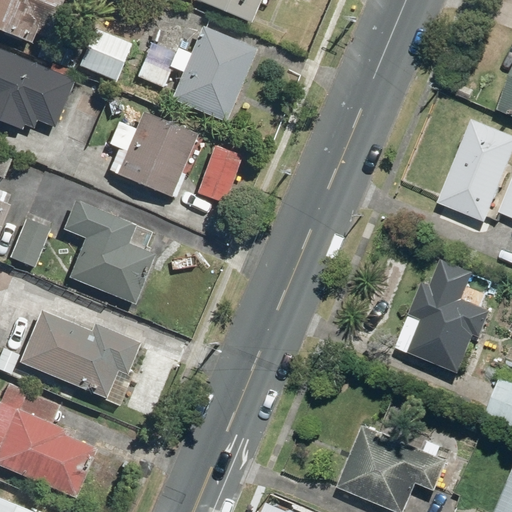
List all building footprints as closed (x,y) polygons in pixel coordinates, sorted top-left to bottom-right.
[(0,0),(0,39),(26,46),(29,38),(41,43),(58,0),(0,0)] [(185,0),(192,3),(218,16),(248,27),(258,0),(185,0)] [(252,52),(196,30),(185,56),(173,51),(171,55),(147,45),(133,79),(160,90),(168,71),(177,75),(165,104),(221,126),(252,52)] [(127,47),(91,32),(75,68),(112,83),(127,47)] [(45,73),(0,53),(0,126),(18,132),(20,127),(30,131),(33,124),(51,130),(75,75),(49,65),(45,73)] [(511,63),(492,112),(511,120),(511,63)] [(138,114),(113,176),(137,189),(167,201),(193,136),(138,114)] [(511,150),(511,136),(469,120),(435,205),(483,224),(511,150)] [(211,148),(194,196),(222,206),(238,158),(211,148)] [(9,163),(0,158),(0,181),(9,163)] [(511,174),(495,213),(511,219),(511,174)] [(80,241),(64,281),(130,308),(151,257),(124,247),(132,229),(70,204),(58,232),(80,241)] [(50,225),(24,217),(10,261),(36,269),(50,225)] [(477,339),(488,311),(478,307),(483,295),(465,288),(470,273),(438,261),(427,287),(419,284),(393,351),(455,374),(469,336),(477,339)] [(87,334),(36,312),(14,364),(102,400),(113,374),(122,378),(136,345),(90,326),(87,334)] [(511,385),(496,381),(485,419),(511,426),(511,385)] [(0,395),(0,471),(71,501),(92,452),(59,438),(62,433),(48,427),(56,408),(4,385),(0,395)] [(445,461),(360,426),(334,489),(389,511),(401,511),(412,485),(432,493),(445,461)] [(511,511),(511,468),(493,511),(511,511)] [(270,511),(316,511),(277,496),(270,511)]
